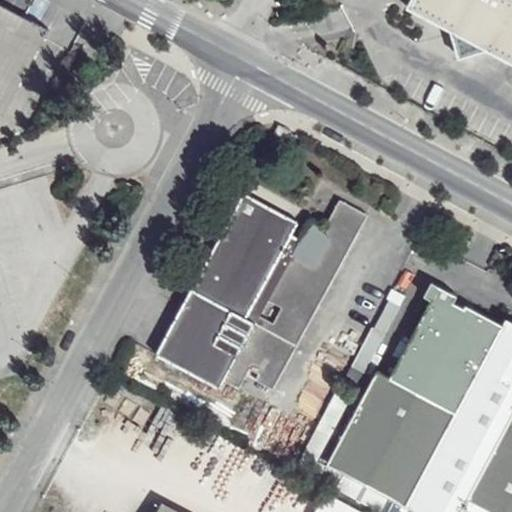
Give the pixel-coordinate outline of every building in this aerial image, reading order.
[(48,20),(8,0),(0,0),(0,105),(5,104),(48,20)] [(511,0),(410,0),(511,53),(511,0)] [(298,217),(245,188),(155,352),(220,389),(228,379),(242,388),(252,366),(259,368),(256,379),(272,389),(368,210),(340,195),(323,224),(310,214),(308,222),(298,217)] [(456,290),(433,278),(424,292),(432,297),(389,372),(380,367),(327,462),(425,511),(460,511),(469,498),(495,511),(511,511),(511,314),(507,312),(502,319),(467,300),(465,303),(453,297),(456,290)] [(189,511),(164,499),(156,511),(189,511)]
